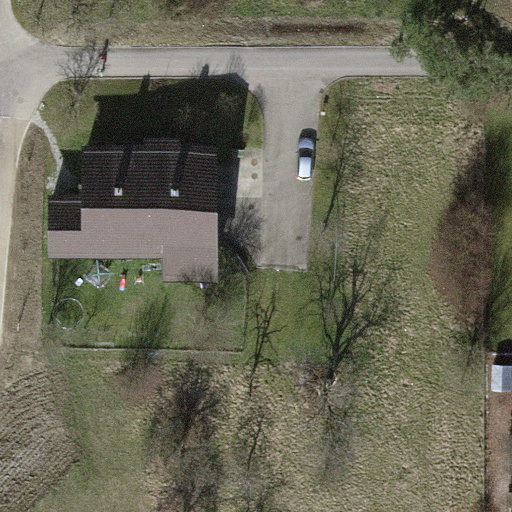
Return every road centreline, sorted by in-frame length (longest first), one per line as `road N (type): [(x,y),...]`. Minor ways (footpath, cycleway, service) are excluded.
road 1 (residential): [(16,66),(511,62)]
road 2 (track): [(0,272),(16,66)]
